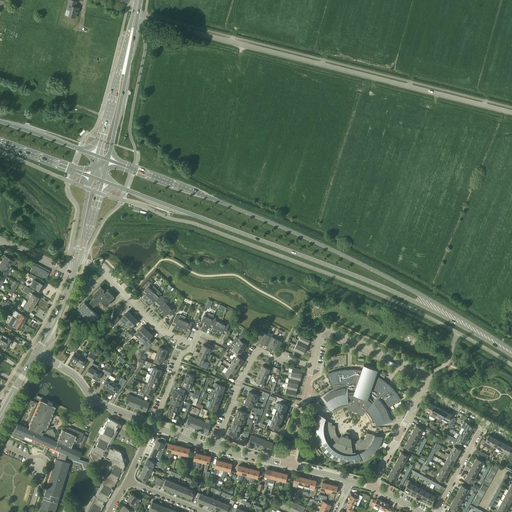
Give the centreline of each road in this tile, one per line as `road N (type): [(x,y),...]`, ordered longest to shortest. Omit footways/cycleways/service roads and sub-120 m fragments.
road 1 (primary): [(511,352),(352,259),(107,159)]
road 2 (primary): [(102,181),(389,290),(511,355)]
road 3 (unclassified): [(511,112),(134,17)]
road 4 (residential): [(311,368),(319,334),(329,329),(424,370),(423,388)]
road 5 (residential): [(216,447),(254,352),(311,368)]
road 6 (residential): [(192,348),(159,330),(95,265),(78,258)]
road 7 (secondary): [(107,159),(133,21)]
road 8 (secondary): [(133,21),(96,155)]
road 9 (residential): [(153,425),(93,398),(37,351)]
